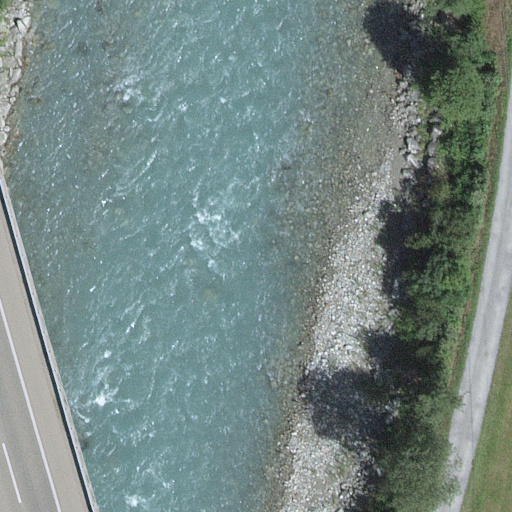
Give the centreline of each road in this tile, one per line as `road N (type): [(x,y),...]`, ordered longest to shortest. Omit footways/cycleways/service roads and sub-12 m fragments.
road 1 (unclassified): [(511,204),(445,511)]
road 2 (motorway): [(37,511),(0,392)]
